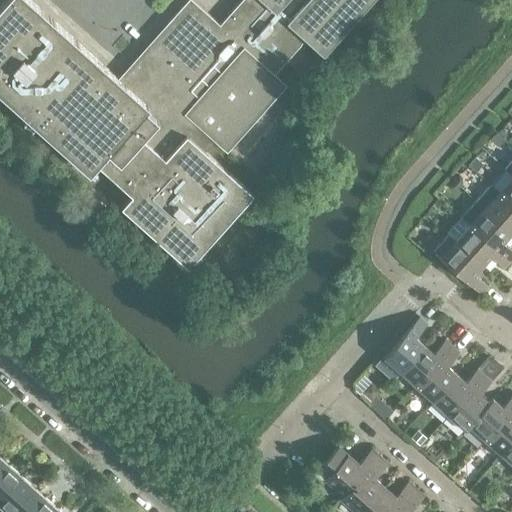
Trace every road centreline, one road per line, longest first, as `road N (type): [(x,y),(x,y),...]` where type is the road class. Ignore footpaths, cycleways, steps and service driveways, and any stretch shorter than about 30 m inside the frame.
road 1 (tertiary): [(179,511),(0,350)]
road 2 (residential): [(496,328),(433,275),(332,387)]
road 3 (residential): [(332,387),(475,511)]
road 4 (residential): [(332,387),(223,511)]
